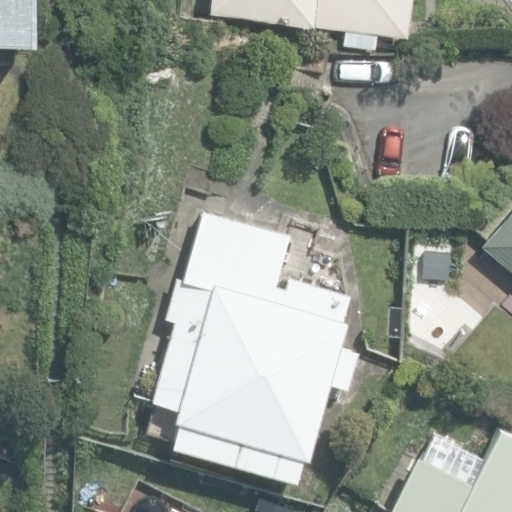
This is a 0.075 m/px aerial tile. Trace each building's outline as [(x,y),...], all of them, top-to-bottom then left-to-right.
[(0,0),(0,38),(35,38),(34,0),(0,0)] [(342,42),(375,46),(377,30),(406,33),(410,0),(211,0),(210,10),(344,26),(342,42)] [(511,205),(481,241),(511,268),(511,205)] [(170,441),(295,476),(301,455),(308,457),(329,383),(346,388),(357,350),(341,345),(349,318),(342,316),(349,291),(289,274),(285,286),(275,283),(289,232),(203,207),(183,279),(178,278),(167,316),(176,318),(153,400),(160,401),(156,416),(176,422),(170,441)] [(511,511),(511,433),(498,427),(473,479),(463,475),(473,456),(436,438),(426,458),(415,453),(386,511),(511,511)]
